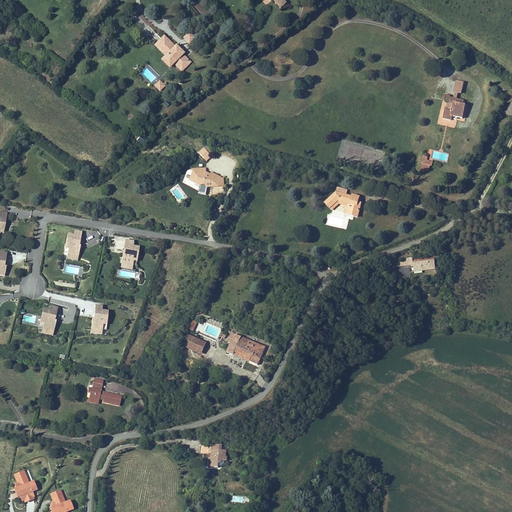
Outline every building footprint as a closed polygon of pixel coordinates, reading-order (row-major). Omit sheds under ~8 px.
[(189,32),(183,39),(189,45),(195,38),(189,32)] [(189,61),(163,35),(155,42),(168,55),(164,59),(172,66),(177,61),(183,66),(189,61)] [(153,87),(159,93),(165,87),(159,81),(153,87)] [(456,81),(455,88),(463,90),(464,83),(456,81)] [(463,90),(455,88),(454,93),(455,93),(454,99),(457,99),(459,94),(462,94),(463,90)] [(451,96),(447,95),(445,101),(450,102),(448,109),(446,108),(443,119),(452,121),(453,117),(463,119),(466,105),(463,105),(464,101),(450,98),(451,96)] [(206,149),(200,154),(205,160),(211,155),(206,149)] [(428,157),(423,157),(422,164),(423,164),(422,170),(430,171),(431,166),(427,165),(427,161),(428,157)] [(207,170),(193,170),(193,176),(190,180),(201,187),(205,184),(209,188),(220,187),(220,180),(221,178),(212,173),(211,176),(207,174),(207,170)] [(205,184),(201,187),(200,191),(208,192),(209,188),(205,184)] [(326,204),(331,209),(338,200),(352,204),(349,215),(358,218),(362,207),(358,206),(359,202),(360,203),(361,198),(353,196),(353,197),(347,195),(348,190),(339,188),(338,192),(326,204)] [(331,209),(333,210),(339,205),(347,207),(345,214),(348,215),(352,204),(338,200),(331,209)] [(8,223),(6,223),(7,219),(9,220),(10,212),(2,211),(1,216),(0,215),(0,230),(7,232),(8,223)] [(81,244),(82,241),(83,241),(85,232),(77,230),(77,235),(70,234),(67,252),(81,255),(83,245),(81,244)] [(140,261),(142,247),(136,246),(137,241),(130,240),(127,253),(126,253),(124,262),(136,265),(136,260),(140,261)] [(6,265),(6,262),(8,262),(10,252),(3,251),(2,255),(0,255),(0,274),(7,275),(9,266),(7,265),(6,265)] [(80,260),(81,255),(67,252),(66,257),(80,260)] [(435,260),(413,263),(412,260),(412,258),(404,259),(404,262),(400,262),(400,266),(413,265),(413,268),(418,267),(418,269),(431,268),(431,266),(435,266),(435,260)] [(109,329),(111,311),(105,310),(105,305),(98,304),(96,318),(95,318),(94,327),(109,329)] [(56,330),(59,320),(57,320),(61,307),(53,305),(52,310),(46,308),(42,322),(46,323),(45,327),(56,330)] [(22,323),(36,325),(37,317),(23,315),(22,323)] [(185,334),(184,336),(187,338),(184,347),(193,351),(197,340),(185,334)] [(257,365),(265,348),(265,347),(241,337),(235,335),(232,334),(228,342),(231,343),(227,352),(241,358),(243,354),(251,358),(249,362),(257,365)] [(197,340),(193,351),(201,354),(206,343),(197,340)] [(92,386),(94,387),(102,389),(103,381),(94,379),(92,386)] [(93,390),(88,389),(87,393),(90,394),(88,399),(99,402),(99,399),(103,400),(102,402),(115,405),(116,401),(120,402),(122,397),(106,393),(105,395),(100,394),(101,392),(102,389),(94,387),(93,390)] [(225,453),(221,453),(221,450),(222,445),(212,444),(211,457),(211,462),(211,466),(219,467),(219,466),(221,466),(225,463),(225,461),(225,457),(225,453)] [(24,500),(25,502),(33,499),(32,497),(33,497),(32,492),(36,490),(33,482),(27,485),(24,477),(22,478),(21,473),(15,475),(17,483),(15,484),(17,489),(18,489),(21,496),(20,496),(22,501),(24,500)] [(54,502),(51,503),(53,508),(54,508),(55,511),(66,511),(67,511),(73,510),(70,502),(65,503),(62,496),(59,497),(57,492),(51,495),(54,502)]
